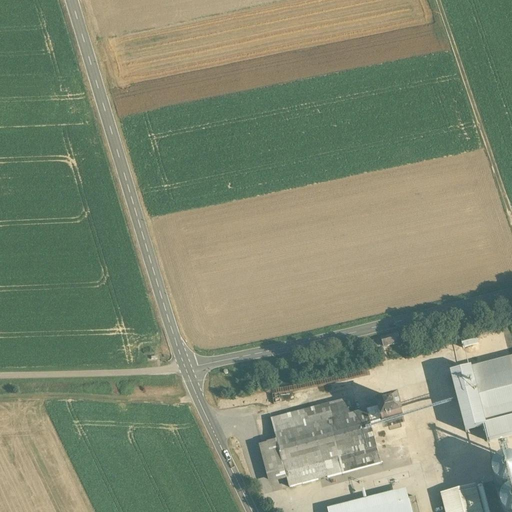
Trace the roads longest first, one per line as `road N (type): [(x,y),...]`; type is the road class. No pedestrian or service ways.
road 1 (secondary): [(185,370),(70,0)]
road 2 (tertiary): [(185,370),(511,294)]
road 3 (track): [(511,217),(439,0)]
road 4 (track): [(198,400),(0,398)]
road 5 (track): [(0,377),(185,370)]
road 6 (secondary): [(252,511),(185,370)]
